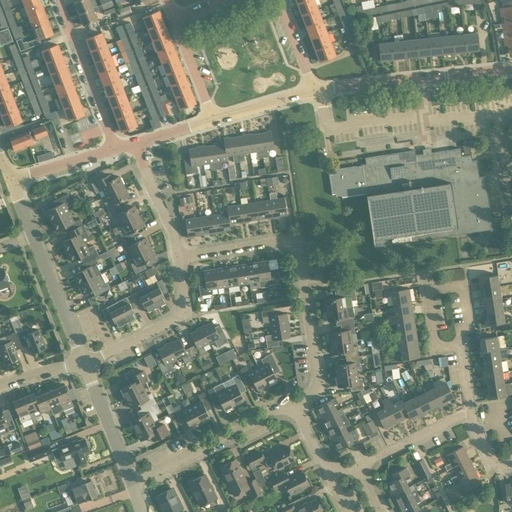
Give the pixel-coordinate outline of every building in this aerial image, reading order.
[(6,0),(3,0),(0,1),(4,13),(10,10),(8,4),(6,0)] [(39,0),(37,0),(24,5),(28,17),(44,11),(39,0)] [(78,0),(73,2),(78,14),(92,8),(97,6),(95,2),(90,4),(88,0),(78,0)] [(301,16),(317,9),(313,0),(307,0),(297,4),(301,16)] [(386,0),(387,5),(386,5),(388,11),(400,9),(398,2),(396,3),(395,0),(386,0)] [(398,2),(400,9),(412,6),(410,0),(398,2)] [(461,6),(460,0),(456,0),(448,2),(449,8),(461,6)] [(460,0),(461,6),(473,3),(474,9),(482,7),(480,0),(460,0)] [(101,5),(103,10),(114,6),(112,1),(101,5)] [(338,15),(344,12),(339,1),(333,3),(330,5),(332,11),(333,11),(335,16),(338,15)] [(449,8),(448,2),(436,4),(437,11),(442,10),(449,8)] [(437,11),(436,4),(424,7),(425,13),(429,12),(437,11)] [(358,17),(376,14),(374,7),(362,10),(361,5),(356,7),(358,17)] [(92,8),(78,14),(82,25),(96,20),(94,13),(99,11),(97,6),(92,8)] [(129,6),(118,10),(120,16),(131,12),(129,6)] [(113,7),(103,11),(105,15),(115,11),(113,7)] [(425,13),(424,7),(412,9),(412,15),(425,13)] [(502,24),(511,22),(511,7),(500,9),(501,16),(504,16),(505,23),(502,23),(502,24)] [(301,16),(306,27),(322,21),(317,9),(301,16)] [(412,15),(412,9),(400,12),(400,18),(408,16),(412,15)] [(10,10),(4,13),(9,24),(15,22),(10,10)] [(44,11),(28,17),(33,28),(48,22),(44,11)] [(147,29),(163,22),(158,11),(142,17),(147,29)] [(437,11),(429,12),(430,19),(437,18),(437,11)] [(342,26),(348,24),(344,12),(338,15),(342,26)] [(375,17),(369,18),(371,29),(377,28),(376,23),(375,17)] [(115,28),(120,39),(126,37),(119,20),(110,23),(112,29),(115,28)] [(48,22),(33,28),(37,40),(53,34),(51,28),(53,27),(51,21),(48,22)] [(322,21),(306,27),(310,38),(326,32),(322,21)] [(15,22),(9,24),(13,35),(19,33),(15,22)] [(129,36),(135,34),(130,22),(124,24),(129,36)] [(147,29),(151,40),(167,34),(163,22),(147,29)] [(506,31),(507,38),(511,37),(511,22),(502,24),(503,31),(506,31)] [(353,35),(348,24),(342,26),(347,37),(353,35)] [(0,46),(13,41),(8,28),(0,30),(0,46)] [(326,32),(310,38),(314,50),(331,44),(326,32)] [(19,33),(13,35),(20,52),(38,44),(36,39),(27,43),(26,41),(23,43),(19,33)] [(90,51),(106,45),(101,33),(85,39),(90,51)] [(476,33),(464,35),(466,52),(478,51),(476,33)] [(139,45),(135,34),(129,36),(133,47),(139,45)] [(167,34),(151,40),(156,52),(172,45),(167,34)] [(353,35),(347,37),(351,50),(357,47),(353,35)] [(466,52),(464,35),(452,36),(453,53),(466,52)] [(439,37),(441,54),(453,53),(452,36),(439,37)] [(125,51),(130,49),(126,37),(120,39),(116,41),(119,49),(123,47),(125,51)] [(427,39),(429,56),(441,54),(439,37),(427,39)] [(415,40),(417,57),(429,56),(427,39),(415,40)] [(403,41),(405,58),(417,57),(415,40),(403,41)] [(391,42),(392,60),(405,58),(403,41),(391,42)] [(380,61),(392,60),(391,42),(378,44),(380,61)] [(9,46),(13,58),(19,56),(14,44),(9,46)] [(335,55),(331,44),(314,50),(319,62),(335,55)] [(46,63),(62,56),(57,45),(41,51),(46,63)] [(90,51),(94,62),(110,56),(106,45),(90,51)] [(139,45),(133,47),(138,59),(144,56),(139,45)] [(172,45),(156,52),(160,63),(176,57),(172,45)] [(135,60),(130,49),(125,51),(120,52),(125,64),(128,63),(129,62),(135,60)] [(19,56),(13,58),(18,69),(23,67),(19,56)] [(27,70),(32,68),(28,56),(22,58),(27,70)] [(46,63),(50,74),(66,68),(62,56),(46,63)] [(110,56),(94,62),(98,74),(114,68),(110,56)] [(144,56),(138,59),(142,70),(148,68),(144,56)] [(176,57),(160,63),(165,74),(181,68),(176,57)] [(128,63),(125,64),(130,75),(134,74),(140,71),(135,60),(129,62),(128,63)] [(23,67),(18,69),(22,81),(28,79),(23,67)] [(37,79),(32,68),(27,70),(31,81),(37,79)] [(66,68),(50,74),(55,85),(71,79),(66,68)] [(98,74),(103,85),(119,79),(114,68),(98,74)] [(148,68),(142,70),(147,82),(153,79),(148,68)] [(181,68),(165,74),(169,86),(186,79),(181,68)] [(144,83),(140,71),(134,74),(136,80),(138,85),(144,83)] [(28,79),(22,81),(26,92),(32,90),(28,79)] [(37,79),(31,81),(35,93),(41,91),(37,79)] [(59,97),(75,91),(71,79),(55,85),(59,97)] [(119,79),(103,85),(107,97),(123,91),(119,79)] [(153,79),(147,82),(151,93),(157,91),(153,79)] [(174,97),(190,91),(186,79),(169,86),(174,97)] [(143,96),(149,94),(144,83),(138,85),(143,96)] [(0,102),(12,98),(8,86),(0,89),(0,102)] [(32,90),(26,92),(31,104),(36,102),(32,90)] [(40,104),(46,102),(41,91),(35,93),(40,104)] [(59,97),(63,108),(64,108),(80,102),(75,91),(59,97)] [(112,108),(128,102),(123,91),(107,97),(112,108)] [(151,93),(156,104),(162,102),(167,100),(165,94),(160,96),(158,93),(157,91),(151,93)] [(195,102),(190,91),(174,97),(179,109),(195,102)] [(143,96),(147,108),(153,106),(149,94),(143,96)] [(0,102),(0,113),(1,115),(17,109),(12,98),(0,102)] [(162,102),(156,104),(161,117),(170,113),(167,105),(172,103),(174,102),(173,98),(170,99),(162,102)] [(36,102),(31,104),(35,116),(41,114),(36,102)] [(40,104),(44,116),(50,114),(50,113),(46,102),(40,104)] [(80,102),(64,108),(68,120),(84,114),(80,102)] [(112,108),(116,120),(132,114),(128,102),(112,108)] [(153,106),(147,108),(152,120),(158,117),(153,106)] [(17,109),(1,115),(5,127),(21,121),(17,109)] [(50,113),(50,114),(44,116),(46,121),(52,119),(54,125),(60,123),(55,111),(50,113)] [(132,114),(116,120),(120,132),(136,125),(132,114)] [(35,139),(41,137),(47,135),(44,126),(28,132),(28,131),(10,138),(15,151),(33,144),(30,137),(34,135),(35,139)] [(271,131),(258,133),(262,157),(268,157),(267,150),(273,149),(271,131)] [(262,157),(258,133),(247,135),(249,152),(256,151),(257,158),(262,157)] [(235,137),(239,161),(244,160),(243,153),(249,152),(247,135),(235,137)] [(223,138),(226,161),(227,161),(226,156),(232,155),(233,162),(239,161),(235,137),(223,138)] [(212,145),(216,169),(221,169),(220,162),(226,161),(223,138),(223,139),(223,143),(212,145)] [(200,147),(203,164),(209,163),(210,170),(216,169),(212,145),(200,147)] [(203,164),(200,147),(188,149),(189,157),(183,158),(186,174),(198,172),(197,165),(203,164)] [(335,196),(365,191),(373,239),(374,248),(452,236),(493,230),(485,176),(479,177),(476,160),(472,161),(471,155),(461,156),(460,147),(414,155),(415,160),(405,162),(405,157),(399,158),(398,151),(364,157),(365,164),(331,169),(331,174),(328,174),(331,193),(334,193),(335,196)] [(326,167),(324,158),(324,155),(317,156),(319,168),(326,167)] [(277,172),(284,171),(282,156),(275,157),(277,172)] [(102,190),(105,195),(124,186),(119,176),(107,182),(105,177),(91,183),(96,193),(102,190)] [(277,176),(266,178),(267,186),(278,184),(277,176)] [(124,186),(105,195),(108,201),(104,203),(109,212),(120,207),(118,203),(121,201),(120,200),(128,196),(124,186)] [(46,211),(51,221),(69,212),(66,207),(72,204),(67,194),(56,200),(59,205),(46,211)] [(283,197),(269,200),(272,218),(277,217),(277,216),(286,215),(283,197)] [(272,218),(269,200),(255,202),(257,219),(267,218),(267,219),(272,218)] [(241,204),(244,223),(248,222),(248,221),(257,219),(255,202),(241,204)] [(241,204),(226,206),(230,230),(229,224),(238,222),(239,224),(244,223),(241,204)] [(122,211),(120,207),(109,212),(114,222),(117,220),(120,225),(138,216),(134,206),(125,210),(125,209),(122,211)] [(213,215),(216,233),(221,233),(221,231),(230,230),(226,206),(227,212),(213,215)] [(69,212),(51,221),(56,231),(64,227),(67,232),(82,225),(80,219),(74,222),(69,212)] [(199,217),(202,234),(211,233),(211,234),(216,233),(213,215),(199,217)] [(138,216),(120,225),(123,231),(119,232),(124,242),(131,238),(135,236),(133,232),(136,231),(135,230),(143,226),(138,216)] [(192,236),(202,234),(199,217),(184,219),(187,238),(193,237),(192,236)] [(82,225),(67,232),(70,238),(61,242),(66,252),(84,243),(82,238),(87,235),(85,231),(82,225)] [(132,257),(150,247),(145,238),(137,242),(136,241),(133,242),(131,238),(124,242),(120,244),(125,253),(129,251),(132,257)] [(113,246),(110,240),(104,243),(107,249),(113,246)] [(71,262),(80,258),(82,263),(87,261),(94,257),(95,257),(98,256),(95,250),(93,245),(87,248),(84,243),(66,252),(71,262)] [(155,257),(150,247),(132,257),(134,262),(131,264),(135,274),(146,268),(144,264),(147,262),(147,261),(155,257)] [(87,261),(82,263),(79,265),(82,271),(73,275),(78,285),(100,274),(95,264),(97,263),(94,257),(87,261)] [(260,281),(260,287),(269,286),(269,285),(280,283),(278,269),(269,270),(267,261),(256,262),(260,281)] [(113,265),(116,272),(124,270),(121,262),(113,265)] [(246,264),(249,283),(250,289),(260,287),(260,281),(256,262),(246,264)] [(235,266),(238,285),(249,283),(246,264),(235,266)] [(154,266),(145,270),(148,277),(157,273),(154,266)] [(225,267),(228,286),(229,292),(233,291),(233,286),(238,285),(235,266),(225,267)] [(225,267),(214,269),(217,288),(223,287),(224,293),(229,292),(228,286),(225,267)] [(0,288),(9,286),(3,269),(0,269),(0,288)] [(217,288),(214,269),(203,271),(204,280),(198,281),(200,296),(212,294),(211,289),(217,288)] [(100,274),(78,285),(83,295),(92,290),(94,296),(110,288),(107,282),(105,283),(100,274)] [(484,289),(500,287),(498,275),(479,278),(480,284),(483,283),(484,289)] [(149,293),(156,307),(166,302),(162,294),(167,291),(161,280),(156,282),(159,288),(149,293)] [(131,295),(137,307),(142,304),(146,312),(156,307),(149,293),(146,287),(136,292),(131,295)] [(482,297),(483,302),(502,299),(500,287),(484,289),(485,296),(482,297)] [(324,300),(326,311),(353,306),(352,301),(355,300),(353,289),(336,292),(336,297),(333,297),(333,298),(324,300)] [(393,305),(411,303),(408,289),(383,293),(384,297),(391,296),(393,305)] [(131,295),(126,297),(116,302),(126,322),(136,317),(132,309),(137,307),(131,295)] [(502,299),(483,302),(484,307),(487,306),(488,313),(504,310),(502,299)] [(126,322),(116,302),(101,310),(107,322),(112,319),(116,327),(126,322)] [(387,316),(388,320),(413,316),(411,303),(393,305),(394,315),(387,316)] [(340,321),(340,325),(353,323),(359,322),(359,319),(353,319),(352,318),(354,317),(353,306),(326,311),(327,321),(337,320),(337,321),(340,321)] [(270,328),(288,326),(286,313),(274,315),(273,309),(261,311),(263,323),(269,322),(270,328)] [(504,311),(504,310),(488,313),(489,320),(486,321),(487,326),(506,323),(505,316),(510,315),(510,310),(504,311)] [(11,321),(11,322),(18,319),(15,312),(11,314),(8,315),(11,321)] [(9,322),(11,321),(8,315),(1,318),(4,324),(9,322)] [(415,330),(413,316),(388,320),(384,321),(385,325),(396,323),(397,332),(415,330)] [(201,328),(209,344),(214,341),(217,347),(228,342),(219,325),(214,327),(212,322),(201,328)] [(353,323),(340,325),(341,330),(338,330),(338,332),(329,333),(331,344),(351,341),(350,335),(355,334),(353,323)] [(290,338),(288,326),(270,328),(271,335),(265,336),(267,348),(279,346),(278,340),(290,338)] [(15,333),(21,345),(27,342),(31,353),(45,347),(38,330),(28,334),(26,328),(15,333)] [(190,334),(195,345),(190,347),(195,358),(206,353),(203,347),(209,344),(201,328),(190,334)] [(391,343),(392,347),(417,343),(415,330),(397,332),(399,341),(391,343)] [(18,346),(21,345),(15,333),(5,337),(7,342),(0,345),(0,353),(4,364),(18,358),(14,348),(18,346)] [(480,351),(499,348),(497,336),(481,339),(482,346),(479,346),(480,351)] [(168,344),(176,360),(182,357),(185,364),(195,358),(190,347),(185,350),(179,339),(168,344)] [(344,354),(345,358),(358,356),(362,356),(361,352),(358,352),(357,346),(352,346),(351,341),(331,344),(333,354),(342,353),(342,354),(344,354)] [(417,343),(392,347),(393,351),(400,350),(402,360),(419,357),(417,343)] [(171,363),(176,360),(168,344),(157,350),(163,361),(157,364),(163,375),(173,369),(171,363)] [(483,356),(484,363),(501,360),(499,348),(480,351),(481,357),(483,356)] [(151,354),(144,357),(149,368),(156,364),(151,354)] [(263,365),(258,368),(267,386),(277,381),(273,372),(278,369),(271,354),(264,357),(265,358),(261,360),(263,365)] [(336,377),(356,373),(355,368),(360,367),(359,360),(363,360),(362,356),(358,356),(345,358),(346,363),(343,363),(343,365),(334,366),(336,377)] [(447,366),(446,357),(439,358),(440,367),(447,366)] [(200,363),(203,371),(211,367),(207,360),(200,363)] [(501,360),(484,363),(485,370),(483,370),(484,375),(503,372),(501,360)] [(267,386),(258,368),(249,372),(246,366),(240,369),(248,385),(253,382),(257,391),(267,386)] [(121,388),(126,398),(144,389),(148,387),(145,381),(148,380),(143,371),(129,378),(132,383),(121,388)] [(503,372),(484,375),(485,380),(487,380),(488,387),(505,384),(503,372)] [(356,373),(336,377),(338,387),(347,386),(347,387),(350,387),(350,391),(360,390),(363,390),(362,379),(357,380),(356,373)] [(201,382),(206,380),(203,374),(198,377),(201,382)] [(186,381),(183,375),(177,378),(180,384),(186,381)] [(235,384),(225,389),(235,407),(244,402),(240,394),(246,391),(238,375),(232,378),(235,384)] [(435,388),(443,405),(448,402),(447,400),(453,397),(446,382),(435,388)] [(235,407),(225,389),(222,383),(213,387),(207,391),(215,406),(221,403),(225,412),(235,407)] [(505,384),(488,387),(489,393),(487,394),(488,399),(507,396),(505,384)] [(65,385),(54,389),(63,410),(73,406),(71,401),(65,385)] [(424,393),(431,408),(437,405),(439,407),(443,405),(435,388),(424,393)] [(63,410),(54,389),(44,393),(51,409),(53,414),(63,410)] [(144,389),(126,398),(131,408),(139,404),(141,409),(155,402),(151,393),(147,395),(144,389)] [(369,389),(365,391),(364,390),(360,392),(363,397),(366,403),(377,398),(374,392),(373,392),(372,391),(370,392),(369,389)] [(200,402),(191,406),(200,424),(210,419),(206,411),(211,408),(203,392),(197,395),(200,402)] [(29,413),(39,409),(34,397),(35,397),(33,393),(23,397),(29,413)] [(39,409),(40,413),(51,409),(44,393),(35,397),(34,397),(39,409)] [(413,398),(422,415),(426,413),(425,411),(431,408),(424,393),(413,398)] [(19,417),(29,413),(23,397),(12,402),(19,417)] [(315,407),(321,418),(337,410),(334,405),(337,403),(335,397),(331,399),(315,407)] [(359,399),(356,401),(358,407),(362,405),(366,403),(363,397),(359,399)] [(385,400),(396,423),(409,416),(409,417),(403,403),(402,400),(392,404),(389,398),(385,400)] [(403,403),(409,417),(410,418),(416,415),(418,417),(422,415),(413,398),(403,403)] [(384,429),(396,423),(385,400),(382,402),(385,408),(376,413),(384,429)] [(155,402),(141,409),(136,412),(138,417),(130,421),(135,431),(154,422),(151,416),(155,414),(150,405),(155,402)] [(200,424),(191,406),(182,411),(178,405),(172,408),(180,424),(186,421),(190,429),(200,424)] [(0,408),(0,428),(2,428),(4,433),(16,428),(11,416),(4,419),(0,408)] [(326,429),(346,419),(344,414),(339,416),(337,410),(321,418),(326,429)] [(349,425),(346,419),(326,429),(331,440),(347,432),(345,427),(349,425)] [(370,439),(378,435),(376,431),(377,431),(371,420),(362,424),(368,435),(370,439)] [(70,429),(72,432),(77,429),(76,427),(74,422),(68,424),(70,429)] [(140,441),(151,435),(153,441),(165,435),(169,433),(164,424),(157,427),(154,422),(135,431),(140,441)] [(66,434),(72,432),(70,429),(68,424),(63,426),(65,431),(66,434)] [(347,432),(331,440),(337,451),(356,441),(358,436),(354,428),(347,432)] [(51,440),(56,438),(57,437),(54,429),(48,432),(51,440)] [(25,435),(27,441),(39,436),(36,430),(25,435)] [(40,440),(41,443),(42,446),(50,443),(48,437),(40,440)] [(41,445),(38,438),(26,443),(29,449),(29,450),(41,445)] [(77,440),(57,448),(63,461),(74,456),(78,466),(87,463),(83,453),(89,451),(88,449),(90,446),(88,441),(85,441),(84,439),(77,441),(77,440)] [(7,455),(22,449),(19,442),(12,445),(11,444),(4,447),(7,455)] [(25,453),(26,453),(29,462),(51,454),(47,444),(25,453)] [(269,455),(269,456),(267,457),(265,462),(267,466),(272,463),(275,469),(295,459),(288,446),(269,455)] [(453,467),(469,459),(463,446),(447,454),(451,463),(444,466),(446,470),(453,467)] [(252,471),(256,469),(254,464),(264,459),(261,452),(246,460),(252,471)] [(434,461),(436,466),(443,463),(440,457),(434,461)] [(247,483),(235,459),(220,467),(234,496),(248,489),(253,498),(262,494),(255,479),(247,483)] [(424,478),(430,475),(423,459),(417,461),(424,478)] [(452,482),(452,483),(475,471),(469,459),(453,467),(457,475),(450,478),(451,479),(452,482)] [(410,478),(405,468),(390,476),(392,481),(387,483),(392,494),(408,487),(405,480),(410,478)] [(253,472),(259,485),(266,482),(259,469),(253,472)] [(475,471),(452,483),(454,487),(461,483),(466,492),(482,484),(475,471)] [(303,472),(288,479),(285,472),(269,480),(274,490),(286,484),(291,495),(309,485),(303,472)] [(200,506),(216,498),(205,475),(188,483),(200,506)] [(72,486),(67,488),(68,491),(67,491),(72,505),(96,496),(96,495),(98,494),(96,488),(93,489),(90,482),(80,486),(79,483),(72,486)] [(65,484),(57,487),(59,491),(59,494),(67,491),(68,491),(67,488),(65,484)] [(26,485),(18,489),(22,500),(30,497),(26,485)] [(408,487),(392,494),(398,505),(418,495),(415,490),(411,492),(408,487)] [(163,511),(175,511),(183,509),(178,499),(176,500),(170,489),(156,496),(163,511)] [(398,505),(401,511),(411,511),(419,508),(416,503),(421,501),(418,495),(398,505)] [(30,497),(22,500),(25,507),(32,504),(30,497)] [(322,511),(316,499),(297,508),(299,511),(322,511)] [(291,503),(285,506),(280,508),(281,511),(291,511),(295,510),(291,503)]
